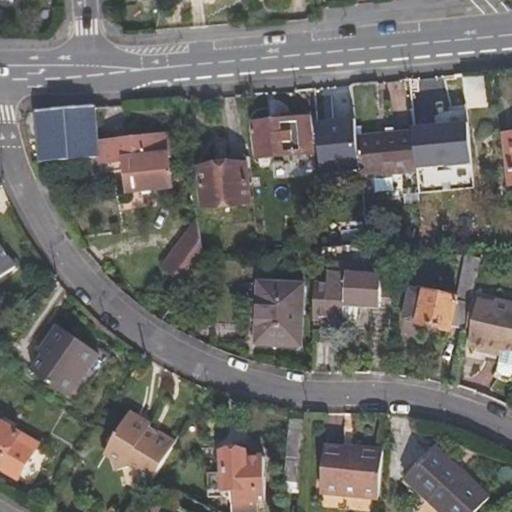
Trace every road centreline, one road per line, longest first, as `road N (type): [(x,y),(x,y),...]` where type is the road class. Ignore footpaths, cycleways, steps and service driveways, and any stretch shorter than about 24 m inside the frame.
road 1 (residential): [(511,432),(402,397),(259,386),(135,330),(101,300),(36,210),(14,163),(4,73)]
road 2 (secondary): [(84,70),(511,33)]
